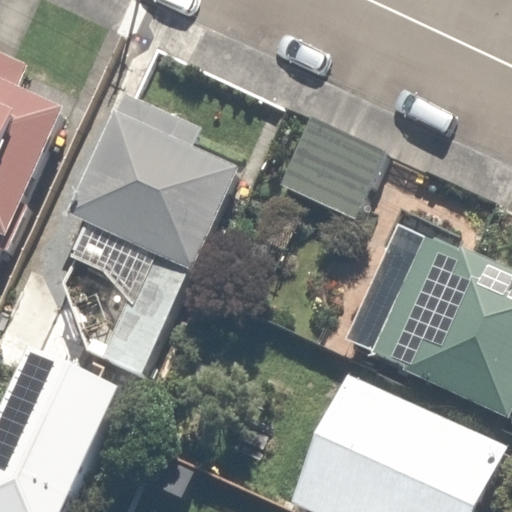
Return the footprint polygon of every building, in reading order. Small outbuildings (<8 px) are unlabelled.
[(0,266),(6,254),(15,258),(36,213),(33,211),(76,116),(26,92),(36,71),(0,54),(0,266)] [(113,278),(135,305),(101,381),(142,398),(197,275),(202,277),(249,176),(202,154),(211,134),(133,99),(76,220),(94,229),(79,263),(113,278)] [(394,158),(320,123),(288,191),(362,226),(394,158)] [(511,272),(472,254),(471,258),(405,230),(353,346),(416,374),(414,379),(511,423),(511,272)] [(77,286),(32,264),(0,329),(0,363),(32,379),(77,286)] [(492,511),(511,468),(511,450),(356,383),(301,510),(303,511),(492,511)]
